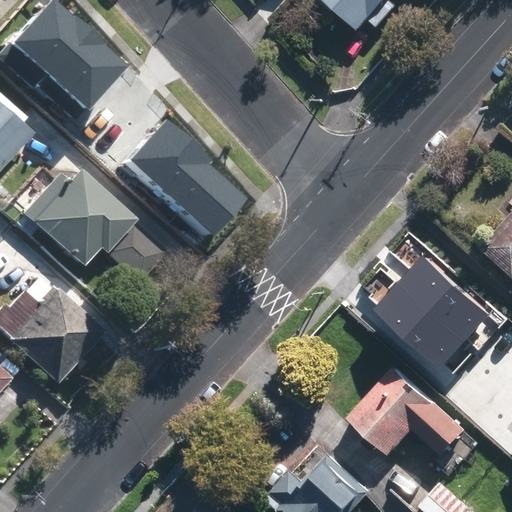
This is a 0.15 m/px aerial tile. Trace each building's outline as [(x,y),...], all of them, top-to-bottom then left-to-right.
[(46,0),(0,53),(0,54),(79,122),(128,66),(51,0),(46,0)] [(329,0),(361,29),(370,19),(380,28),(400,6),(394,0),(329,0)] [(0,165),(29,134),(0,108),(0,165)] [(130,160),(212,237),(247,200),(210,165),(213,162),(168,119),(130,160)] [(148,235),(74,169),(63,181),(53,172),(20,208),(88,268),(102,252),(119,268),(148,235)] [(511,214),(483,245),(511,271),(511,214)] [(490,313),(425,256),(375,313),(440,370),(490,313)] [(100,329),(50,286),(48,288),(34,276),(23,289),(22,288),(5,307),(0,302),(0,330),(6,336),(2,340),(53,384),(100,329)] [(444,453),(469,425),(398,362),(350,416),(393,454),(416,428),(444,453)] [(0,385),(8,376),(0,368),(0,385)] [(325,438),(269,495),(286,511),(361,511),(360,511),(379,491),(325,438)] [(479,511),(444,481),(420,507),(425,511),(479,511)]
